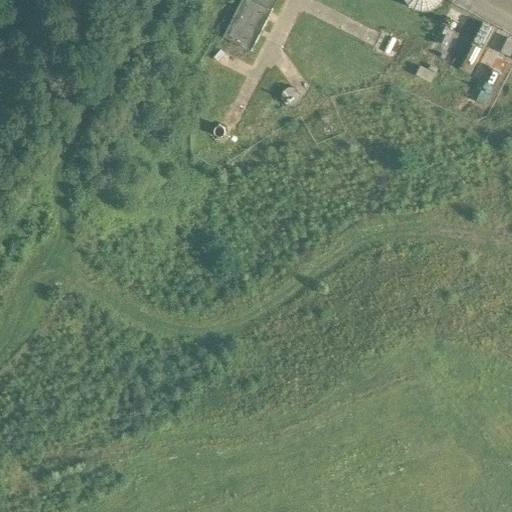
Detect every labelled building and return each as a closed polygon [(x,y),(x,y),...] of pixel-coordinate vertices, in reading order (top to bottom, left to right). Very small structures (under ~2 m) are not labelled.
[(251,53),(278,0),(242,0),(223,39),(251,53)] [(421,13),(425,13),(429,13),(432,12),(436,10),(439,8),(441,6),(444,2),(444,0),(404,0),(406,3),(408,6),(411,8),(414,10),(417,12),(421,13)] [(472,72),(495,26),(486,21),(462,67),(472,72)] [(510,58),(511,53),(511,41),(508,39),(501,54),(510,58)] [(217,63),(223,55),(219,52),(213,59),(217,63)] [(416,78),(431,85),(436,76),(421,68),(416,78)] [(294,108),(300,103),(301,96),(296,90),(289,89),(283,93),(283,102),(286,107),(294,108)] [(219,138),(220,138),(222,138),(223,138),(223,137),(225,135),(225,134),(225,133),(225,132),(225,131),(225,130),(224,129),(223,128),(221,127),(220,127),(218,127),(216,128),(215,129),(215,130),(214,131),(214,132),(214,133),(214,134),(214,135),(215,135),(215,136),(216,137),(217,138),(219,138)]
